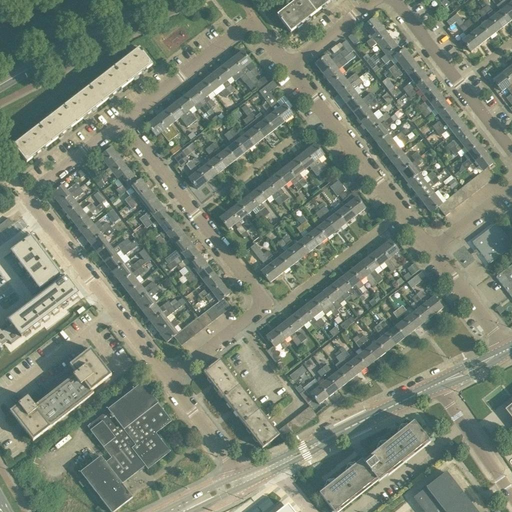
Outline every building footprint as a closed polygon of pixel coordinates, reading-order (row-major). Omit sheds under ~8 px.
[(316,13),(305,0),(297,0),(277,16),(290,33),(316,13)] [(305,0),(316,13),(332,0),(305,0)] [(437,0),(445,9),(449,5),(446,1),(445,0),(437,0)] [(509,23),(511,20),(511,8),(505,0),(498,0),(501,3),(496,7),(500,11),(509,23)] [(478,4),(483,9),(486,6),(482,1),(478,4)] [(486,6),(483,9),(487,15),(492,11),(487,5),(486,6)] [(483,19),(487,15),(483,9),(478,13),(483,19)] [(499,30),(509,23),(500,11),(490,19),(499,30)] [(450,27),(455,23),(459,19),(456,15),(446,23),(450,27)] [(372,38),(384,29),(375,18),(363,27),(372,38)] [(490,38),(499,30),(490,19),(481,26),(490,38)] [(468,30),(468,29),(473,26),(468,20),(464,24),(468,30)] [(471,34),(471,33),(468,29),(468,30),(464,24),(459,27),(467,37),(462,41),(471,53),(480,45),(471,34)] [(480,45),(490,38),(481,26),(471,33),(471,34),(480,45)] [(381,50),(393,41),(384,29),(372,38),(366,43),(371,49),(376,44),(381,50)] [(359,43),(352,34),(348,38),(354,46),(359,43)] [(315,65),(323,75),(344,59),(343,58),(348,54),(349,55),(352,52),(353,51),(346,41),(341,45),(343,47),(346,51),(341,55),(340,54),(330,61),(326,56),(315,65)] [(401,52),(393,41),(381,50),(385,55),(381,59),(385,65),(394,58),(393,58),(401,52)] [(139,48),(114,68),(127,85),(153,65),(139,48)] [(388,70),(388,71),(391,75),(412,59),(404,49),(401,52),(393,58),(394,58),(397,63),(388,70)] [(232,59),(241,70),(249,80),(253,86),(257,90),(267,83),(263,78),(258,82),(250,72),(255,68),(251,63),(242,51),(232,59)] [(344,59),(323,75),(330,85),(342,76),(338,70),(355,57),(352,52),(349,55),(348,54),(343,58),(344,59)] [(372,58),(366,62),(371,68),(376,63),(372,58)] [(249,80),(241,70),(232,59),(223,66),(232,78),(236,74),(244,84),(249,80)] [(408,77),(419,68),(412,59),(391,75),(395,80),(405,72),(408,77)] [(213,74),(222,85),(225,89),(230,95),(235,91),(227,81),(232,78),(223,66),(213,74)] [(511,84),(511,66),(502,73),(511,85),(511,84)] [(114,68),(89,87),(102,105),(127,85),(114,68)] [(416,86),(426,78),(419,68),(408,77),(412,82),(403,89),(406,94),(412,89),(412,90),(416,87),(416,86)] [(342,76),(330,85),(338,95),(359,78),(355,73),(346,81),(342,76)] [(511,85),(502,73),(493,81),(502,92),(507,88),(511,95),(511,85)] [(213,92),(222,85),(213,74),(204,81),(213,92)] [(359,78),(338,95),(346,104),(357,95),(353,90),(363,83),(359,78)] [(423,96),(434,87),(426,78),(416,86),(416,87),(423,96)] [(208,96),(213,92),(204,81),(194,88),(203,100),(211,109),(215,106),(208,96)] [(273,82),(265,88),(259,93),(266,103),(271,108),(274,112),(283,124),(293,116),(284,105),(280,107),(269,94),(277,87),(273,82)] [(89,87),(63,107),(77,124),(102,105),(89,87)] [(430,105),(441,97),(434,87),(423,96),(427,101),(417,108),(421,113),(426,109),(430,105)] [(211,109),(203,100),(194,88),(185,96),(194,107),(199,104),(206,113),(211,109)] [(225,98),(230,95),(225,89),(220,93),(225,98)] [(412,89),(406,94),(411,101),(417,96),(412,90),(412,89)] [(357,95),(346,104),(353,114),(374,98),(371,93),(361,100),(357,95)] [(189,111),(194,107),(185,96),(175,103),(192,124),(196,121),(189,111)] [(441,97),(430,105),(438,115),(449,106),(441,97)] [(374,98),(353,114),(361,124),(373,115),(369,110),(378,103),(374,98)] [(187,128),(192,124),(175,103),(166,110),(175,122),(180,118),(187,128)] [(266,112),(271,108),(266,103),(262,106),(266,112)] [(445,124),(456,116),(449,106),(438,115),(442,120),(432,127),(436,132),(441,127),(442,128),(445,125),(445,124)] [(63,107),(38,126),(52,143),(77,124),(63,107)] [(244,113),(247,117),(252,114),(248,109),(246,111),(244,113)] [(426,109),(421,113),(425,118),(430,114),(426,109)] [(156,118),(165,129),(173,139),(178,135),(170,126),(175,122),(166,110),(156,118)] [(264,120),(273,131),(283,124),(274,112),(264,120)] [(241,117),(238,113),(233,116),(236,121),(241,117)] [(373,115),(361,124),(369,134),(380,125),(384,122),(390,118),(386,113),(377,120),(373,115)] [(252,114),(247,117),(252,123),(257,119),(252,114)] [(453,134),(463,125),(456,116),(445,124),(445,125),(453,134)] [(215,125),(220,121),(217,117),(212,121),(214,123),(215,125)] [(245,134),(254,146),(264,139),(255,127),(252,123),(247,117),(243,121),(247,127),(243,131),(245,134)] [(168,143),(173,139),(165,129),(156,118),(147,125),(156,137),(161,133),(168,143)] [(380,125),(369,134),(376,144),(388,135),(392,132),(388,127),(393,122),(390,118),(384,122),(380,125)] [(255,127),(264,139),(273,131),(264,120),(255,127)] [(450,151),(471,135),(463,125),(453,134),(456,139),(447,146),(450,151)] [(52,143),(38,126),(13,146),(26,163),(52,143)] [(441,127),(436,132),(439,137),(445,132),(442,128),(441,127)] [(233,128),(228,132),(233,138),(236,142),(245,153),(254,146),(245,134),(241,138),(233,128)] [(224,136),(231,145),(226,149),(235,161),(245,153),(236,142),(233,138),(228,132),(224,136)] [(388,135),(376,144),(384,154),(405,137),(401,133),(392,140),(388,135)] [(467,153),(478,144),(471,135),(450,151),(454,156),(464,148),(467,153)] [(405,137),(384,154),(392,164),(403,155),(399,149),(403,146),(403,147),(409,142),(405,137)] [(217,156),(226,168),(235,161),(226,149),(222,152),(214,143),(209,147),(214,153),(217,156)] [(315,144),(305,152),(314,163),(318,160),(324,156),(315,144)] [(469,167),(486,154),(478,144),(467,153),(471,158),(462,165),(465,170),(469,167)] [(172,156),(181,149),(178,145),(169,151),(172,156)] [(214,153),(209,147),(205,150),(209,156),(214,153)] [(108,168),(120,159),(111,148),(100,157),(108,168)] [(182,152),(174,159),(177,163),(186,157),(182,152)] [(305,152),(295,159),(304,171),(309,167),(314,163),(305,152)] [(411,157),(415,162),(420,157),(417,152),(411,157)] [(482,172),(487,169),(493,164),(486,154),(469,167),(472,171),(478,167),(482,172)] [(403,155),(392,164),(399,173),(411,164),(403,155)] [(226,168),(217,156),(207,164),(216,175),(226,168)] [(415,162),(411,164),(399,173),(407,183),(419,174),(415,169),(424,162),(420,157),(415,162)] [(195,158),(190,161),(207,183),(216,175),(207,164),(203,168),(195,158)] [(129,171),(120,159),(108,168),(118,180),(129,171)] [(286,167),(295,178),(302,188),(307,184),(300,175),(304,171),(295,159),(286,167)] [(186,165),(193,175),(188,179),(197,190),(207,183),(190,161),(186,165)] [(317,167),(321,173),(326,169),(321,164),(317,167)] [(87,171),(94,179),(98,176),(92,167),(87,171)] [(302,188),(295,178),(286,167),(276,174),(285,186),(290,182),(298,192),(302,188)] [(317,177),(321,173),(317,167),(312,171),(317,177)] [(482,172),(489,182),(494,178),(487,169),(482,172)] [(129,171),(118,180),(127,191),(130,189),(131,189),(130,188),(138,182),(129,171)] [(430,181),(436,177),(432,172),(426,177),(430,181)] [(482,172),(477,176),(485,186),(489,182),(482,172)] [(276,174),(267,181),(276,193),(283,203),(288,199),(281,189),(285,186),(276,174)] [(419,174),(407,183),(415,193),(426,184),(419,174)] [(443,182),(445,185),(453,179),(451,176),(443,182)] [(477,176),(472,180),(480,189),(485,186),(477,176)] [(426,184),(415,193),(422,203),(434,194),(430,189),(439,182),(436,177),(430,181),(426,184)] [(128,205),(137,198),(148,189),(141,179),(138,182),(130,188),(131,189),(130,189),(134,193),(124,201),(128,205)] [(472,180),(468,184),(475,193),(480,189),(472,180)] [(267,181),(257,189),(266,200),(271,197),(279,206),(283,203),(276,193),(267,181)] [(330,187),(333,192),(342,186),(338,181),(330,187)] [(76,183),(67,191),(62,185),(51,195),(58,204),(79,188),(76,183)] [(475,193),(468,184),(463,187),(470,197),(475,193)] [(347,197),(344,192),(345,191),(342,186),(333,192),(337,197),(339,196),(355,217),(365,209),(357,199),(359,197),(354,192),(351,194),(347,197)] [(83,193),(79,188),(58,204),(66,214),(78,205),(74,200),(83,193)] [(148,189),(137,198),(144,207),(156,199),(148,189)] [(257,189),(248,196),(257,208),(260,211),(264,217),(269,214),(265,208),(262,204),(266,200),(257,189)] [(461,189),(456,193),(464,202),(468,198),(461,189)] [(438,191),(434,194),(422,203),(430,213),(437,208),(442,204),(445,201),(438,191)] [(456,193),(452,196),(459,206),(464,202),(456,193)] [(248,196),(238,204),(247,215),(252,211),(255,215),(260,221),(264,217),(260,211),(257,208),(248,196)] [(306,201),(302,196),(297,200),(301,205),(306,201)] [(337,213),(346,224),(355,217),(339,196),(337,197),(334,199),(341,209),(337,213)] [(452,196),(447,200),(454,209),(459,206),(452,196)] [(163,208),(156,199),(144,207),(148,212),(139,220),(143,224),(148,220),(152,217),(163,208)] [(445,201),(442,204),(450,213),(454,209),(447,200),(445,201)] [(95,208),(89,212),(85,215),(74,224),(81,234),(93,225),(89,220),(93,217),(109,205),(105,201),(95,208)] [(128,205),(132,210),(137,206),(133,201),(128,205)] [(86,208),(89,212),(95,208),(91,203),(86,208)] [(238,204),(229,211),(238,222),(241,226),(245,232),(250,228),(246,223),(245,224),(242,220),(247,215),(238,204)] [(445,217),(450,213),(442,204),(437,208),(445,217)] [(78,205),(66,214),(74,224),(85,215),(78,205)] [(327,220),(336,232),(346,224),(337,213),(332,216),(325,207),(323,208),(320,210),(327,220)] [(163,208),(152,217),(159,226),(171,218),(163,208)] [(336,232),(327,220),(320,210),(319,211),(316,213),(315,214),(323,224),(318,227),(327,239),(336,232)] [(229,211),(219,218),(228,230),(234,225),(238,222),(229,211)] [(178,227),(171,218),(159,226),(163,231),(154,238),(157,243),(163,239),(167,236),(178,227)] [(0,225),(0,233),(0,234),(12,224),(8,219),(0,225)] [(152,225),(148,220),(143,224),(146,229),(152,225)] [(93,225),(81,234),(89,244),(101,235),(105,232),(111,228),(107,223),(102,226),(98,221),(93,225)] [(308,235),(317,246),(327,239),(318,227),(313,231),(306,221),(305,222),(301,225),(306,231),(305,231),(308,235)] [(475,251),(478,255),(480,253),(489,265),(511,246),(511,243),(496,224),(472,243),(477,249),(475,251)] [(301,235),(305,231),(306,231),(301,225),(296,229),(301,235)] [(237,229),(236,230),(241,236),(245,232),(241,226),(237,229)] [(178,227),(167,236),(174,246),(186,237),(178,227)] [(114,232),(111,228),(105,232),(108,237),(114,232)] [(250,228),(245,232),(249,236),(254,233),(250,228)] [(101,235),(89,244),(97,254),(109,245),(101,235)] [(299,242),(308,254),(317,246),(308,235),(299,242)] [(193,246),(186,237),(174,246),(178,250),(168,257),(172,262),(178,258),(182,255),(193,246)] [(167,243),(163,239),(157,243),(161,248),(167,243)] [(27,240),(8,254),(36,292),(56,277),(27,240)] [(277,244),(282,249),(286,246),(286,245),(282,240),(277,244)] [(389,260),(391,264),(392,263),(396,269),(401,265),(396,260),(393,256),(398,252),(389,241),(380,248),(389,259),(389,260)] [(116,247),(120,252),(126,247),(122,242),(116,247)] [(289,249),(298,261),(308,254),(299,242),(289,249)] [(279,276),(270,264),(261,252),(255,244),(250,248),(260,261),(261,261),(266,268),(261,272),(270,283),(279,276)] [(109,245),(97,254),(104,264),(116,255),(109,245)] [(176,267),(182,262),(185,260),(189,264),(200,256),(193,246),(182,255),(178,258),(172,262),(176,267)] [(130,252),(126,247),(120,252),(124,257),(130,252)] [(391,273),(396,269),(392,263),(391,264),(389,260),(389,259),(380,248),(371,255),(379,267),(384,263),(391,273)] [(261,252),(270,264),(279,276),(289,268),(280,257),(275,260),(268,251),(267,252),(265,249),(261,252)] [(280,257),(289,268),(298,261),(289,249),(280,257)] [(116,255),(104,264),(112,274),(124,265),(116,255)] [(361,263),(370,274),(377,284),(382,281),(377,275),(374,271),(379,267),(371,255),(361,263)] [(183,276),(187,281),(196,274),(208,265),(200,256),(189,264),(192,269),(186,274),(183,276)] [(124,265),(112,274),(120,284),(132,275),(132,274),(135,272),(136,272),(141,267),(147,263),(145,261),(140,260),(132,267),(128,262),(124,265)] [(370,274),(361,263),(351,270),(360,282),(365,278),(372,288),(377,284),(370,274)] [(511,264),(496,278),(510,296),(511,298),(511,264)] [(208,265),(196,274),(187,281),(191,286),(200,278),(204,283),(215,275),(208,265)] [(145,272),(141,267),(136,272),(135,272),(132,274),(132,275),(120,284),(128,294),(140,285),(135,279),(145,272)] [(342,278),(351,289),(358,299),(363,295),(355,286),(360,282),(351,270),(342,278)] [(204,283),(211,292),(211,293),(222,284),(215,275),(204,283)] [(412,289),(421,282),(417,276),(407,284),(412,289)] [(0,349),(8,343),(11,347),(77,295),(64,280),(63,280),(61,278),(4,323),(7,326),(0,330),(0,349)] [(351,289),(342,278),(332,285),(341,297),(346,293),(353,303),(358,299),(351,289)] [(140,285),(128,294),(135,303),(147,294),(151,291),(157,287),(153,282),(143,289),(140,285)] [(222,284),(211,293),(211,292),(207,295),(208,295),(205,297),(209,302),(215,297),(218,302),(223,299),(230,294),(222,284)] [(344,300),(341,297),(332,285),(323,292),(337,311),(342,307),(340,304),(344,300)] [(160,291),(157,287),(151,291),(147,294),(135,303),(143,313),(155,304),(158,301),(154,296),(160,291)] [(410,288),(405,292),(410,299),(415,295),(410,288)] [(208,295),(207,295),(204,291),(198,295),(202,300),(205,297),(208,295)] [(417,295),(424,304),(433,316),(442,309),(433,297),(429,301),(421,291),(417,295)] [(339,314),(337,311),(323,292),(313,300),(322,311),(327,308),(335,317),(339,314)] [(433,316),(424,304),(417,295),(411,299),(416,305),(419,308),(415,312),(423,323),(433,316)] [(218,302),(226,312),(230,308),(223,299),(218,302)] [(304,307),(313,319),(322,311),(313,300),(304,307)] [(155,304),(143,313),(151,323),(163,314),(162,314),(166,311),(172,307),(168,302),(162,306),(159,309),(155,304)] [(218,302),(214,306),(221,316),(226,312),(218,302)] [(214,306),(209,310),(216,319),(221,316),(214,306)] [(402,306),(397,310),(402,316),(407,312),(402,306)] [(504,311),(500,306),(495,309),(499,314),(504,311)] [(176,311),(172,307),(166,311),(162,314),(163,314),(151,323),(158,333),(170,324),(166,319),(176,311)] [(316,322),(313,319),(304,307),(294,315),(303,326),(308,322),(316,332),(320,328),(316,322)] [(209,310),(204,314),(211,323),(216,319),(209,310)] [(397,320),(402,316),(397,310),(392,314),(397,320)] [(405,319),(414,331),(423,323),(415,312),(405,319)] [(207,327),(211,323),(204,314),(199,317),(207,327)] [(285,322),(294,333),(303,326),(294,315),(285,322)] [(347,324),(349,326),(354,323),(354,321),(351,317),(345,322),(347,324)] [(170,324),(158,333),(166,343),(173,337),(178,334),(174,328),(179,324),(176,319),(170,324)] [(197,319),(192,323),(200,332),(204,328),(197,319)] [(321,319),(316,322),(320,328),(325,325),(321,319)] [(396,327),(404,338),(414,331),(405,319),(396,327)] [(386,334),(395,346),(404,338),(396,327),(391,331),(383,321),(378,325),(386,334)] [(294,333),(285,322),(276,329),(284,341),(289,337),(297,347),(301,343),(297,337),(294,333)] [(339,327),(342,330),(344,331),(345,330),(349,327),(345,322),(339,327)] [(192,323),(188,326),(195,336),(200,332),(192,323)] [(395,346),(386,334),(378,325),(374,328),(378,334),(381,338),(377,342),(385,353),(395,346)] [(188,326),(183,330),(190,339),(195,336),(188,326)] [(284,341),(276,329),(266,337),(273,346),(266,352),(275,364),(280,360),(278,357),(279,356),(277,353),(276,354),(275,348),(280,344),(284,350),(288,346),(284,341)] [(183,330),(178,333),(186,343),(190,339),(183,330)] [(181,347),(186,343),(178,333),(178,334),(173,337),(181,347)] [(302,333),(297,337),(301,343),(306,339),(302,333)] [(364,336),(359,339),(376,361),(385,353),(377,342),(372,345),(364,336)] [(357,357),(366,368),(376,361),(359,339),(355,343),(362,353),(357,357)] [(10,411),(17,421),(15,424),(19,429),(23,429),(33,441),(93,394),(91,391),(111,376),(90,349),(69,365),(76,373),(73,376),(34,406),(27,397),(18,405),(10,411)] [(341,354),(340,354),(345,360),(348,364),(357,375),(366,368),(357,357),(353,360),(345,350),(345,351),(341,354)] [(339,371),(348,383),(357,375),(348,364),(345,360),(340,354),(336,357),(336,358),(339,362),(335,366),(339,371)] [(223,398),(240,385),(220,360),(203,373),(223,398)] [(326,365),(322,369),(326,375),(331,371),(326,365)] [(320,386),(329,397),(338,390),(329,379),(329,378),(326,375),(322,369),(317,373),(321,379),(322,378),(325,382),(320,386)] [(329,379),(338,390),(348,383),(339,371),(329,378),(329,379)] [(171,422),(165,413),(158,404),(142,383),(107,410),(108,411),(87,427),(111,458),(105,463),(101,457),(80,473),(110,511),(114,511),(132,498),(121,483),(138,470),(140,472),(144,469),(142,467),(144,465),(147,470),(170,452),(156,434),(171,422)] [(259,410),(240,385),(223,398),(242,424),(259,410)] [(329,397),(320,386),(310,394),(307,390),(305,391),(304,391),(300,385),(295,389),(300,395),(307,405),(314,399),(319,405),(329,397)] [(305,410),(312,420),(317,416),(309,407),(305,410)] [(279,436),(276,433),(259,410),(242,424),(262,449),(279,436)] [(307,424),(312,420),(305,410),(300,414),(307,424)] [(295,418),(303,427),(307,424),(300,414),(295,418)] [(298,431),(303,427),(295,418),(291,422),(298,431)] [(286,425),(293,435),(298,431),(291,422),(286,425)] [(319,494),(333,511),(334,511),(376,480),(376,479),(384,473),(386,475),(428,441),(413,423),(363,462),(361,460),(319,494)] [(289,439),(293,435),(286,425),(281,429),(289,439)] [(284,442),(289,439),(281,429),(276,433),(279,436),(284,442)] [(476,511),(446,473),(413,498),(423,511),(476,511)]
